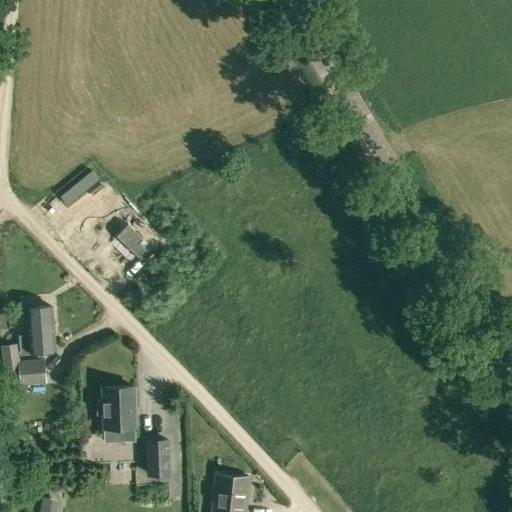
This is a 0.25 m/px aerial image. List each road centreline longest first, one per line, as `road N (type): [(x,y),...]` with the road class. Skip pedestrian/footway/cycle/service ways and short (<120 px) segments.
road 1 (track): [(306,511),(0,189)]
road 2 (secondary): [(511,379),(287,0)]
road 3 (track): [(0,189),(7,0)]
